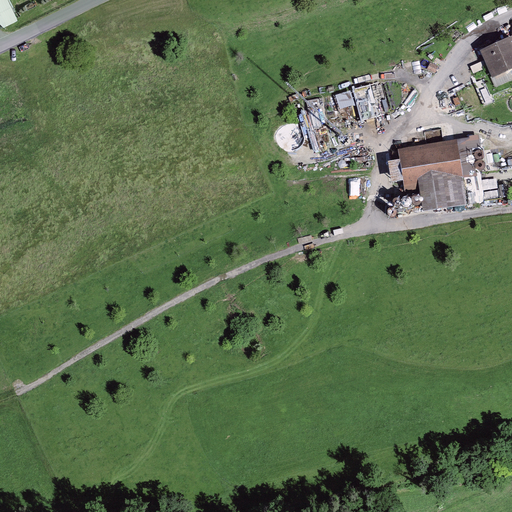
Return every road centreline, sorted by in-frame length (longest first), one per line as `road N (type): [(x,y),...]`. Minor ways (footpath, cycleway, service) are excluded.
road 1 (track): [(371,228),(236,272),(0,398)]
road 2 (track): [(511,210),(371,228)]
